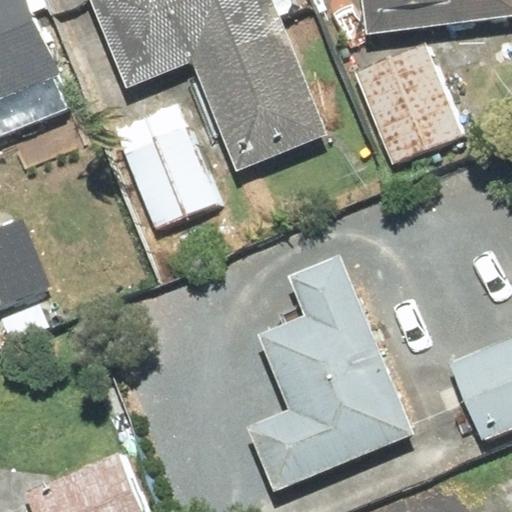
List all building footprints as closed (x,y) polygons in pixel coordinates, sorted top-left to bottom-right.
[(32,0),(0,0),(0,112),(67,85),(32,0)] [(96,0),(134,96),(203,70),(243,178),(336,143),(281,0),(96,0)] [(511,0),(369,0),(376,44),(511,26),(511,0)] [(430,46),(357,68),(388,168),(461,146),(430,46)] [(8,220),(0,223),(0,304),(37,288),(8,220)] [(422,443),(347,262),(294,284),(310,323),(265,342),(295,415),(250,434),(278,503),(422,443)] [(511,340),(451,363),(483,448),(511,437),(511,340)] [(152,511),(124,446),(18,492),(26,511),(152,511)]
